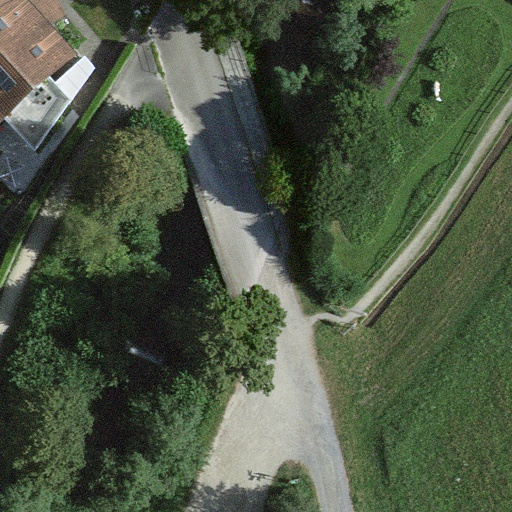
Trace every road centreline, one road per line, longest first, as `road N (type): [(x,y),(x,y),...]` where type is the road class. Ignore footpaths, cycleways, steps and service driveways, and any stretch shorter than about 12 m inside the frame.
road 1 (track): [(0,346),(61,210),(179,0)]
road 2 (track): [(296,354),(342,511)]
